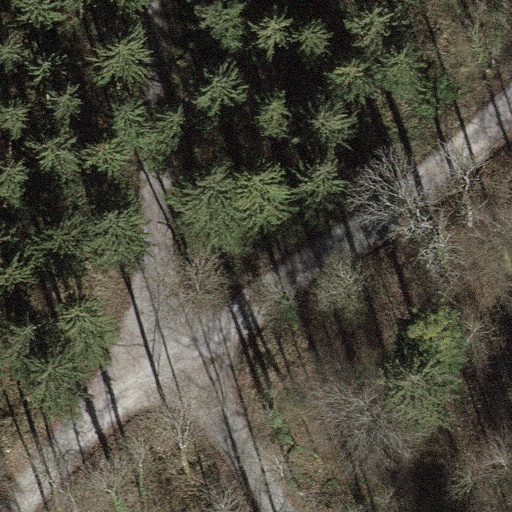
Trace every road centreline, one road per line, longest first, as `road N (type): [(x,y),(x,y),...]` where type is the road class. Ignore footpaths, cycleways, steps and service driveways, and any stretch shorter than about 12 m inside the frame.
road 1 (track): [(144,0),(174,338),(30,511)]
road 2 (track): [(174,338),(361,235),(511,99)]
road 3 (track): [(174,338),(283,511)]
